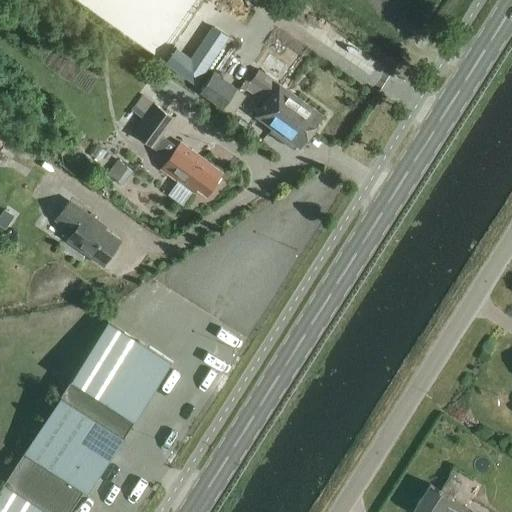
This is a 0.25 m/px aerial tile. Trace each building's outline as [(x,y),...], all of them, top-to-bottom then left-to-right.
[(172,53),(165,63),(179,73),(182,75),(190,81),(195,84),(202,74),(204,72),(205,70),(227,39),(228,37),(224,34),(215,28),(214,30),(191,62),(189,65),(186,63),(172,53)] [(274,106),(311,132),(323,116),(278,84),(258,69),(249,81),(270,96),(269,97),(276,103),(274,106)] [(228,97),(235,87),(214,73),(201,93),(222,107),(228,97)] [(193,110),(200,101),(164,75),(157,84),(193,110)] [(269,97),(270,96),(249,81),(244,88),(264,102),(256,114),(301,147),(311,132),(274,106),(276,103),(269,97)] [(228,97),(222,107),(232,114),(239,104),(228,97)] [(152,147),(174,118),(154,104),(133,133),(152,147)] [(206,196),(217,180),(222,173),(180,143),(161,169),(193,193),(196,189),(206,196)] [(121,184),(130,170),(115,160),(106,175),(121,184)] [(150,213),(160,199),(144,187),(134,201),(150,213)] [(103,265),(120,241),(97,224),(98,222),(69,201),(56,220),(73,233),(68,240),(103,265)] [(229,285),(222,293),(236,309),(244,301),(229,285)] [(0,511),(75,511),(171,364),(108,322),(0,489),(0,511)] [(144,417),(135,423),(146,441),(155,436),(144,417)] [(129,440),(120,447),(132,465),(142,459),(129,440)] [(452,499),(462,483),(449,476),(439,491),(429,485),(412,511),(414,511),(463,511),(466,508),(452,499)] [(99,499),(119,493),(116,481),(95,487),(99,499)]
